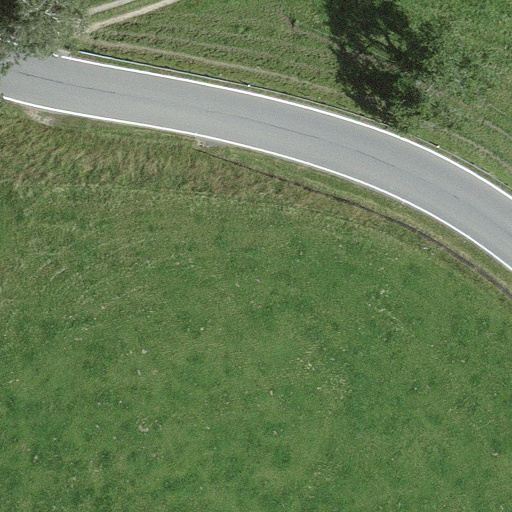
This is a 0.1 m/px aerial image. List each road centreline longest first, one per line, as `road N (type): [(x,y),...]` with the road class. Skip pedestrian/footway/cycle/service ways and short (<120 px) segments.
road 1 (tertiary): [(0,64),(320,137),(410,170),(511,234)]
road 2 (track): [(8,67),(60,27),(137,0)]
